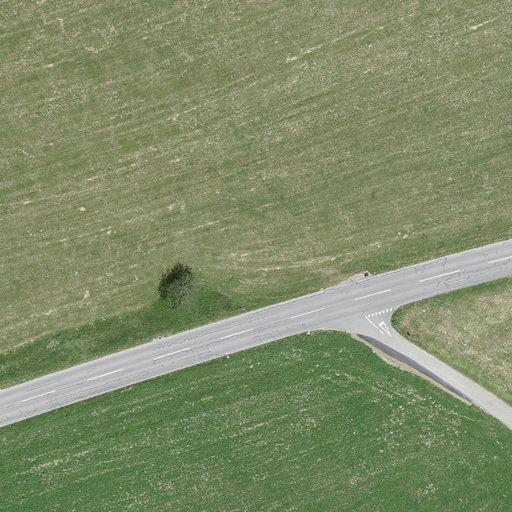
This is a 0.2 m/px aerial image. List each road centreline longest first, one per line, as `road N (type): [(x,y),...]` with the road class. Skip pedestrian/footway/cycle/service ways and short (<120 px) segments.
road 1 (secondary): [(0,408),(358,298)]
road 2 (unclassified): [(511,418),(375,327),(358,298)]
road 3 (secondary): [(358,298),(511,257)]
